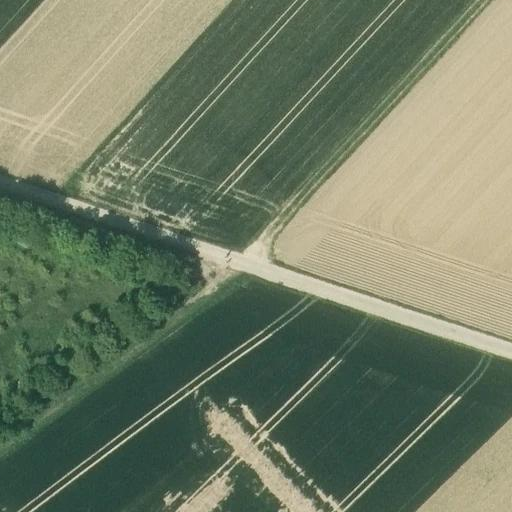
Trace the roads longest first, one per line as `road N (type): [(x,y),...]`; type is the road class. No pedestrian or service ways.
road 1 (track): [(508,0),(277,253),(246,263),(0,453)]
road 2 (unclassified): [(0,186),(511,354)]
